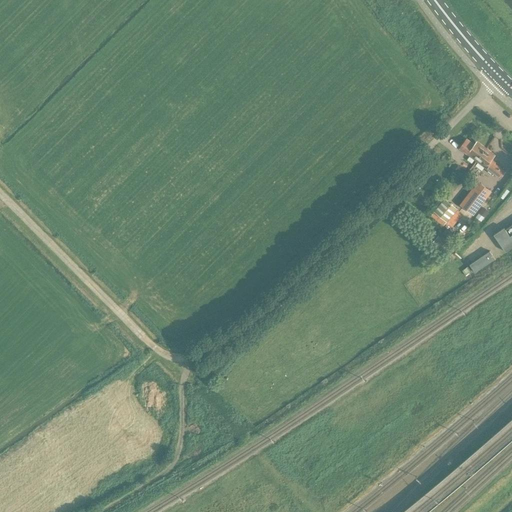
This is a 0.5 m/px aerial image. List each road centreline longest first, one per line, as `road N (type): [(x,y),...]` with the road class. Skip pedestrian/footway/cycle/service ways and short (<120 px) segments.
road 1 (unclassified): [(490,87),(262,313),(188,358),(155,348),(0,193)]
road 2 (track): [(100,511),(172,469),(188,358)]
